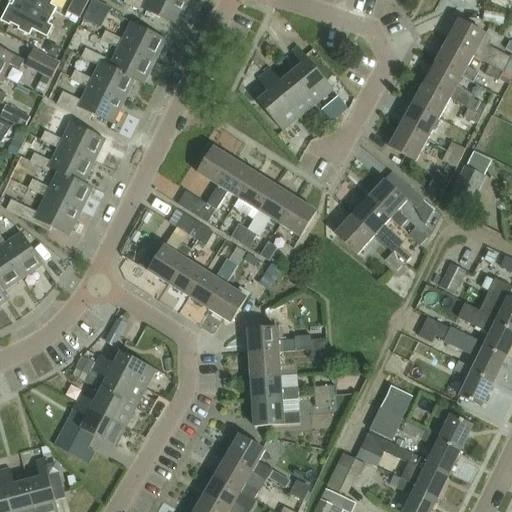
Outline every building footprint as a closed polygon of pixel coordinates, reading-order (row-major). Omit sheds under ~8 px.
[(54,6),(56,0),(17,0),(14,7),(12,6),(3,23),(11,27),(13,25),(21,29),(20,31),(31,37),(35,31),(50,39),(56,27),(52,25),(60,9),(54,6)] [(91,0),(76,0),(70,14),(81,20),(91,0)] [(107,0),(99,0),(95,9),(114,18),(120,6),(107,0)] [(137,0),(125,0),(124,3),(142,12),(143,10),(178,27),(188,6),(176,0),(147,0),(145,4),(137,0)] [(483,22),(504,25),(505,14),(484,12),(483,22)] [(461,21),(448,44),(476,58),(491,65),(505,73),(511,59),(511,58),(491,47),(491,37),(461,21)] [(105,32),(101,40),(118,49),(120,46),(155,64),(166,41),(131,24),(122,41),(105,32)] [(56,57),(60,49),(52,44),(47,53),(56,57)] [(464,78),(476,58),(448,44),(437,64),(464,78)] [(86,49),(82,58),(99,66),(100,63),(135,81),(144,86),(155,64),(120,46),(118,49),(112,62),(86,49)] [(22,71),(27,62),(0,48),(0,76),(5,78),(11,66),(22,71)] [(300,48),(294,53),(304,66),(294,75),(319,106),(336,92),(300,48)] [(50,80),(58,63),(33,50),(24,67),(50,80)] [(125,103),(135,81),(100,63),(99,66),(92,79),(75,71),(71,80),(82,85),(88,88),(89,85),(125,103)] [(460,86),(464,78),(437,64),(426,85),(453,99),(460,86)] [(500,82),(505,73),(491,65),(486,75),(500,82)] [(273,70),(267,75),(303,119),(319,106),(294,75),(284,83),(273,70)] [(271,93),(260,103),(285,134),(303,119),(267,75),(260,80),(271,93)] [(0,92),(0,88),(5,78),(0,76),(0,104),(4,106),(9,97),(0,92)] [(82,85),(77,94),(75,98),(64,92),(57,106),(90,122),(93,115),(114,125),(125,103),(89,85),(88,88),(82,85)] [(442,120),(453,99),(426,85),(415,105),(442,120)] [(453,99),(470,109),(476,96),(460,86),(453,99)] [(470,109),(484,116),(489,106),(475,99),(470,109)] [(25,128),(30,116),(6,104),(1,116),(25,128)] [(430,141),(442,120),(415,105),(403,126),(430,141)] [(480,125),(484,116),(470,109),(466,118),(480,125)] [(0,144),(2,146),(14,130),(0,122),(0,144)] [(45,132),(41,141),(58,149),(59,146),(95,164),(106,141),(70,124),(62,140),(45,132)] [(418,163),(430,141),(403,126),(391,148),(418,163)] [(461,158),(463,159),(467,150),(454,143),(449,151),(461,158)] [(34,154),(30,162),(48,171),(49,169),(58,173),(84,185),(95,164),(59,146),(58,149),(51,162),(34,154)] [(221,187),(237,163),(215,149),(199,174),(221,187)] [(463,159),(461,158),(449,151),(445,161),(458,168),(463,159)] [(241,200),(256,175),(237,163),(221,187),(209,206),(218,211),(230,193),(241,200)] [(485,179),(477,175),(465,169),(452,196),(472,206),(485,179)] [(33,180),(29,189),(46,197),(47,195),(82,212),(93,190),(84,185),(58,173),(50,189),(33,180)] [(423,201),(425,199),(394,173),(369,200),(392,221),(401,229),(408,222),(399,213),(409,202),(416,209),(423,201)] [(261,213),(277,188),(256,175),(241,200),(261,213)] [(282,226),(297,201),(277,188),(261,213),(282,226)] [(201,218),(209,206),(186,191),(178,203),(201,218)] [(11,201),(6,211),(49,232),(52,228),(70,236),(82,212),(47,195),(46,197),(38,214),(11,201)] [(376,238),(392,221),(369,200),(353,217),(376,238)] [(302,239),(318,214),(297,201),(282,226),(302,239)] [(423,201),(416,209),(426,225),(435,211),(423,201)] [(209,206),(201,218),(210,224),(218,211),(209,206)] [(199,241),(207,228),(187,215),(178,228),(199,241)] [(359,256),(376,238),(353,217),(336,236),(359,256)] [(250,231),(242,244),(250,249),(257,237),(258,238),(263,229),(255,224),(250,231)] [(242,244),(250,231),(241,225),(233,238),(242,244)] [(208,247),(216,234),(207,228),(199,241),(208,247)] [(420,248),(428,239),(416,228),(409,237),(420,248)] [(0,235),(0,248),(22,281),(43,266),(21,234),(6,244),(0,235)] [(271,262),(279,250),(271,244),(263,257),(271,262)] [(150,272),(171,285),(187,260),(193,251),(182,245),(176,253),(167,247),(150,272)] [(393,254),(405,265),(411,258),(400,247),(393,254)] [(0,290),(2,294),(3,294),(22,281),(0,248),(0,290)] [(495,265),(498,258),(489,253),(485,260),(495,265)] [(393,254),(393,255),(385,262),(397,273),(405,265),(393,254)] [(191,299),(208,273),(187,260),(171,285),(191,299)] [(228,286),(240,267),(230,261),(219,280),(208,273),(191,299),(212,311),(228,286)] [(454,294),(465,272),(451,264),(439,287),(454,294)] [(495,323),(511,330),(511,298),(508,297),(511,289),(511,286),(495,278),(479,311),(497,320),(495,323)] [(232,325),(248,299),(228,286),(212,311),(232,325)] [(0,307),(8,302),(3,294),(2,294),(0,290),(0,307)] [(497,320),(479,311),(478,311),(464,304),(456,318),(490,335),(485,345),(484,347),(507,358),(511,346),(511,330),(495,323),(497,320)] [(450,330),(449,329),(427,319),(418,337),(432,345),(436,337),(444,341),(443,343),(478,360),(473,369),(472,372),(495,383),(507,358),(484,347),(485,345),(450,328),(450,330)] [(280,353),(296,352),(295,340),(279,341),(279,329),(249,332),(250,355),(280,353)] [(312,351),(328,350),(327,340),(312,341),(312,351)] [(313,361),(329,360),(328,350),(312,351),(313,361)] [(98,365),(147,391),(158,371),(123,353),(117,365),(102,357),(98,365)] [(252,380),(282,378),(280,353),(250,355),(252,380)] [(90,373),(95,364),(84,358),(79,367),(90,373)] [(472,372),(473,369),(459,362),(455,371),(469,378),(460,396),(483,407),(495,383),(472,372)] [(137,410),(147,391),(98,365),(94,372),(109,380),(103,392),(137,410)] [(298,401),(298,399),(297,389),(283,390),(282,378),(252,380),(254,404),(284,402),(298,401)] [(380,409),(403,420),(415,396),(391,385),(380,409)] [(314,388),(315,398),(315,399),(331,398),(330,387),(314,388)] [(127,429),(137,410),(103,392),(97,403),(82,396),(78,403),(127,429)] [(331,398),(315,399),(316,409),(332,408),(331,398)] [(285,414),(284,402),(254,404),(255,428),(285,426),(285,425),(300,425),(299,413),(285,414)] [(117,449),(127,429),(78,403),(74,411),(89,419),(83,431),(117,449)] [(438,441),(461,452),(474,426),(451,415),(452,413),(437,406),(433,416),(447,423),(440,438),(438,441)] [(392,443),(394,439),(403,420),(380,409),(369,432),(392,443)] [(438,441),(440,438),(426,431),(421,440),(436,447),(428,462),(427,465),(449,476),(461,452),(438,441)] [(88,449),(62,434),(55,447),(89,465),(96,453),(88,449)] [(388,443),(368,434),(360,449),(381,459),(384,453),(409,465),(402,480),(416,487),(415,490),(438,501),(449,476),(427,465),(428,462),(388,443)] [(268,481),(274,471),(260,462),(267,451),(241,435),(228,458),(254,473),(268,481)] [(337,467),(356,476),(359,477),(364,466),(342,456),(337,467)] [(242,494),(247,485),(254,473),(228,458),(215,478),(242,494)] [(36,511),(59,511),(57,502),(66,500),(59,474),(49,476),(45,461),(37,463),(41,478),(28,482),(36,511)] [(346,497),(356,476),(337,467),(327,488),(346,497)] [(36,511),(28,482),(16,485),(12,470),(3,473),(14,511),(36,511)] [(0,511),(14,511),(3,473),(0,473),(0,511)] [(243,511),(244,511),(235,506),(242,494),(215,478),(203,499),(225,511),(243,511)] [(432,511),(438,501),(415,490),(416,487),(402,480),(397,490),(412,497),(404,511),(432,511)] [(242,494),(255,502),(260,493),(247,485),(242,494)] [(304,501),(308,492),(295,485),(291,494),(304,501)] [(334,507),(344,511),(353,511),(357,505),(327,491),(322,501),(334,507)] [(225,511),(203,499),(195,511),(225,511)] [(331,511),(334,507),(322,501),(316,511),(331,511)]
